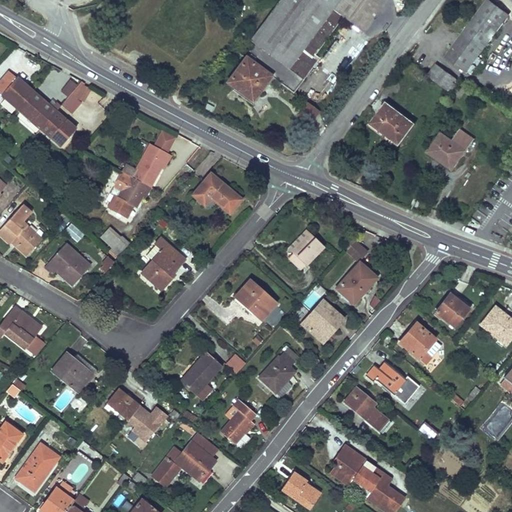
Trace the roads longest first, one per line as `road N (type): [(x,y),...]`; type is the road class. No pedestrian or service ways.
road 1 (residential): [(297,177),(150,334),(109,328),(0,267)]
road 2 (residential): [(442,242),(211,511)]
road 3 (tertiary): [(0,15),(297,177)]
road 4 (unclassified): [(297,177),(433,0)]
road 5 (tertiary): [(297,177),(442,242)]
